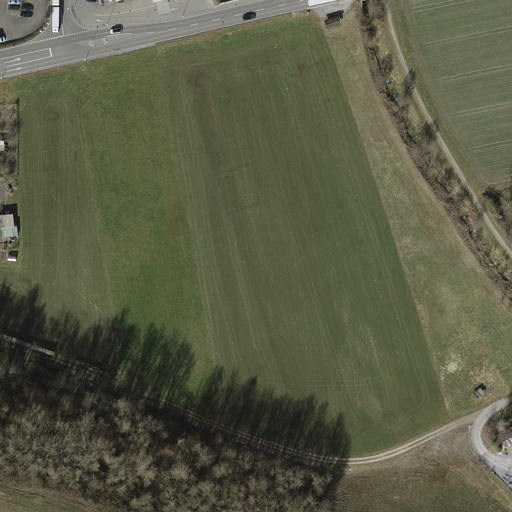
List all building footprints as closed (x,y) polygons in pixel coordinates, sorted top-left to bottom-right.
[(339,18),(327,21),(330,32),(342,28),(339,18)] [(0,107),(17,107),(16,100),(0,99),(0,107)] [(447,199),(439,204),(446,216),(454,211),(447,199)] [(0,216),(0,217),(1,231),(15,230),(13,216),(0,216)] [(511,429),(511,428),(493,437),(497,446),(511,438),(511,429)]
